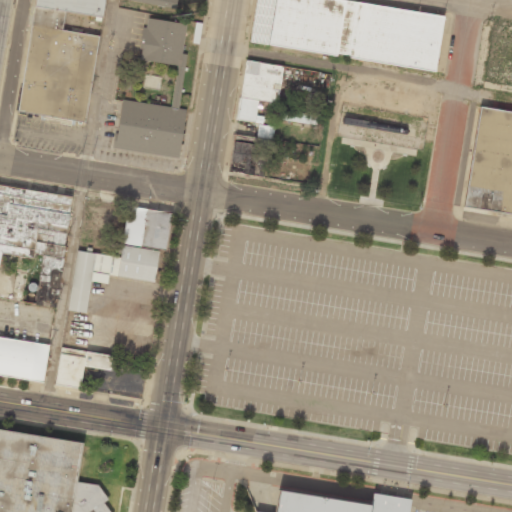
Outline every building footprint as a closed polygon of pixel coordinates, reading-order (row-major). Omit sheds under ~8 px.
[(103,17),(106,0),(37,0),(37,6),(66,11),(103,17)] [(175,8),(176,0),(127,0),(127,1),(175,8)] [(256,0),(250,42),(269,45),(276,0),(256,0)] [(276,0),(345,0),(337,55),(269,45),(276,0)] [(345,0),(442,17),(434,70),(337,55),(345,0)] [(19,110),(85,121),(99,35),(63,29),(66,11),(37,6),(19,110)] [(173,108),(126,100),(121,135),(118,134),(116,147),(180,157),(188,110),(181,109),(190,54),(185,54),(190,24),(150,18),(149,27),(145,27),(142,49),(145,49),(144,60),(180,66),(173,108)] [(245,59),(285,65),(280,102),(257,99),(240,97),(245,59)] [(240,97),(236,119),(262,123),(263,116),(255,114),(257,99),(240,97)] [(422,151),(336,136),(342,104),(427,118),(422,151)] [(479,107),(511,112),(511,213),(464,206),(479,107)] [(280,121),(316,125),(317,114),(282,111),(280,121)] [(228,170),(312,185),(318,146),(234,134),(228,170)] [(70,197),(0,185),(0,243),(33,249),(34,241),(37,228),(64,232),(70,197)] [(121,243),(164,250),(170,213),(127,206),(121,243)] [(37,228),(34,241),(63,246),(64,232),(37,228)] [(42,255),(37,254),(37,253),(33,252),(33,249),(34,241),(63,246),(64,246),(62,258),(42,255)] [(0,243),(0,256),(1,252),(32,258),(33,252),(33,249),(0,243)] [(158,250),(120,246),(117,277),(155,281),(158,250)] [(118,256),(75,251),(68,311),(86,313),(90,281),(107,284),(108,275),(116,276),(118,256)] [(42,255),(34,304),(55,307),(62,258),(42,255)] [(0,336),(0,374),(42,381),(48,344),(0,336)] [(112,355),(60,347),(54,384),(80,388),(83,366),(109,370),(112,355)] [(0,429),(0,511),(109,511),(103,502),(107,499),(97,484),(76,481),(82,443),(0,429)] [(370,511),(371,506),(279,491),(275,511),(370,511)] [(370,511),(371,506),(372,497),(408,503),(406,511),(370,511)]
